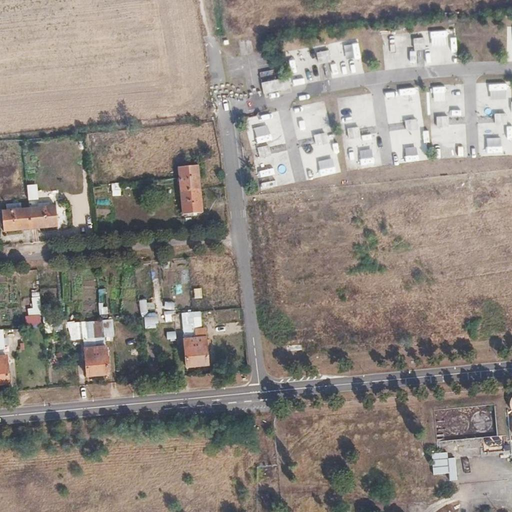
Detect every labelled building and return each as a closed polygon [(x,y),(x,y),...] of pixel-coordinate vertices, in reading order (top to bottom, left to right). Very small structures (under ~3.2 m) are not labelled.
[(430,36),(383,37),(383,52),(381,52),(381,67),(432,66),(432,55),(449,55),(449,60),(454,60),(454,30),(430,30),(430,36)] [(317,63),(329,61),(327,50),(315,52),(317,63)] [(273,70),(258,73),(262,94),(289,89),(287,77),(275,79),(273,70)] [(452,85),(430,86),(430,99),(427,99),(428,115),(448,114),(448,124),(465,123),(464,89),(452,89),(452,85)] [(338,110),(341,126),(348,125),(345,109),(338,110)] [(319,114),(322,126),(329,125),(326,112),(319,114)] [(493,125),(506,124),(506,113),(493,113),(493,125)] [(345,128),(346,137),(372,135),(370,115),(358,116),(360,127),(345,128)] [(447,127),(447,117),(435,117),(435,126),(447,127)] [(415,119),(403,121),(404,131),(391,133),(392,141),(408,138),(407,131),(417,130),(415,119)] [(324,133),(313,135),(315,146),(327,143),(324,133)] [(412,162),(428,160),(424,133),(418,134),(420,147),(411,149),(412,162)] [(350,148),(361,146),(359,140),(349,142),(350,148)] [(439,156),(453,155),(453,141),(438,142),(439,156)] [(258,147),(261,159),(273,156),(270,144),(258,147)] [(392,149),(393,163),(407,163),(406,148),(392,149)] [(342,154),(346,171),(353,169),(350,153),(342,154)] [(198,165),(179,166),(181,190),(200,188),(198,165)] [(283,185),(282,177),(266,179),(267,187),(283,185)] [(122,183),(113,183),(113,196),(122,195),(122,183)] [(200,188),(181,190),(183,215),(202,212),(200,188)] [(45,213),(28,215),(29,231),(47,230),(45,213)] [(28,215),(10,217),(11,233),(29,231),(28,215)] [(32,292),(34,307),(27,308),(29,327),(44,326),(40,291),(32,292)] [(140,300),(142,315),(149,314),(148,299),(140,300)] [(166,301),(165,321),(175,322),(176,302),(166,301)] [(109,314),(108,304),(100,304),(100,315),(109,314)] [(193,312),(185,312),(187,329),(194,329),(193,312)] [(161,315),(145,316),(146,324),(162,322),(161,315)] [(99,320),(95,321),(97,337),(104,336),(102,320),(100,320),(99,320)] [(95,321),(89,321),(90,338),(97,337),(95,321)] [(178,338),(177,330),(168,330),(168,339),(178,338)] [(195,338),(196,345),(197,366),(208,365),(205,337),(195,338)] [(195,338),(184,339),(187,367),(197,366),(196,345),(195,338)] [(98,347),(86,348),(89,376),(100,375),(98,347)] [(108,347),(98,347),(100,375),(111,374),(108,347)] [(9,356),(0,356),(0,382),(0,384),(12,383),(9,356)] [(476,420),(475,423),(475,426),(476,430),(478,433),(481,435),(485,436),(488,435),(491,434),(494,432),(496,429),(497,426),(497,422),(496,419),(493,416),(491,414),(487,413),(484,414),(481,415),(478,417),(476,420)] [(454,421),(452,425),(452,428),(453,432),(455,435),(458,437),(461,438),(464,438),(468,438),(471,436),(473,433),(475,430),(475,426),(474,423),(472,420),(469,417),(466,416),(462,416),(459,417),(456,418),(454,421)]
